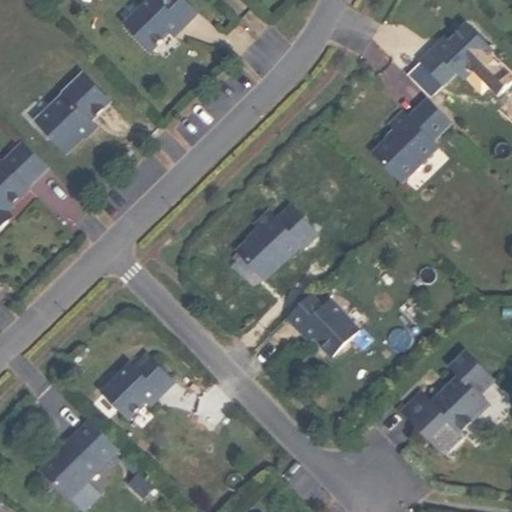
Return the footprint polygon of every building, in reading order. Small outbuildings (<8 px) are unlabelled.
[(179,25),(194,11),(183,0),(158,0),(158,1),(157,0),(144,0),(122,22),(148,49),(166,31),(176,21),(179,25)] [(431,44),(418,60),(443,81),(455,67),(462,73),(489,43),(460,18),(444,37),(435,48),(431,44)] [(176,21),(166,31),(169,35),(179,25),(176,21)] [(435,48),(444,37),(440,33),(431,44),(435,48)] [(48,134),(64,151),(81,135),(92,124),(87,118),(107,100),(80,72),(60,92),(61,93),(48,105),(34,119),(48,134)] [(371,152),(400,180),(435,146),(429,140),(449,120),(426,97),(407,116),(400,110),(387,123),(391,127),(394,130),(386,137),(371,152)] [(92,124),(81,135),(83,137),(95,126),(92,124)] [(383,135),(386,137),(394,130),(391,127),(383,135)] [(0,224),(5,220),(0,215),(0,214),(5,210),(26,189),(24,187),(45,166),(21,141),(0,161),(0,224)] [(246,239),(235,249),(262,279),(298,245),(300,247),(316,233),(289,204),(274,218),(266,210),(252,223),(255,225),(258,228),(246,239)] [(0,214),(0,215),(5,220),(10,215),(5,210),(0,214)] [(243,236),(246,239),(258,228),(255,225),(243,236)] [(308,294),(285,317),(299,331),(303,327),(312,337),(330,355),(357,329),(329,300),(322,307),(308,294)] [(303,327),(299,331),(309,341),(312,337),(303,327)] [(419,390),(399,409),(431,442),(432,447),(435,451),(441,451),(444,455),(464,436),(459,431),(487,403),(477,393),(492,379),(463,349),(448,365),(457,373),(446,384),(450,388),(433,405),(429,401),(419,390)] [(128,364),(100,392),(126,418),(144,401),(154,391),(158,394),(172,381),(149,358),(135,371),(128,364)] [(429,401),(433,405),(450,388),(446,384),(429,401)] [(154,391),(144,401),(148,404),(158,394),(154,391)] [(118,449),(90,420),(74,435),(76,436),(46,466),(46,474),(69,497),(91,476),(118,449)] [(139,472),(128,483),(143,497),(153,486),(139,472)]
